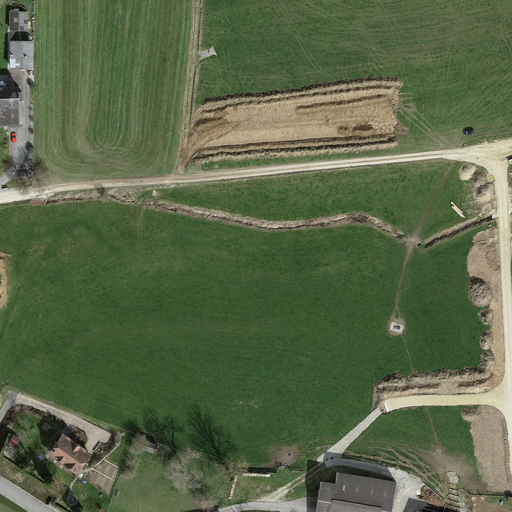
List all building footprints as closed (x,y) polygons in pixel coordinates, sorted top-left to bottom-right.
[(28,0),(13,0),(11,0),(11,18),(29,18),(28,0)] [(38,28),(10,28),(10,57),(37,58),(38,28)] [(20,83),(0,82),(0,113),(20,114),(20,83)] [(92,445),(64,423),(48,444),(77,466),(92,445)] [(335,473),(322,471),(313,511),(466,511),(441,507),(440,511),(389,511),(397,470),(338,459),(335,473)]
